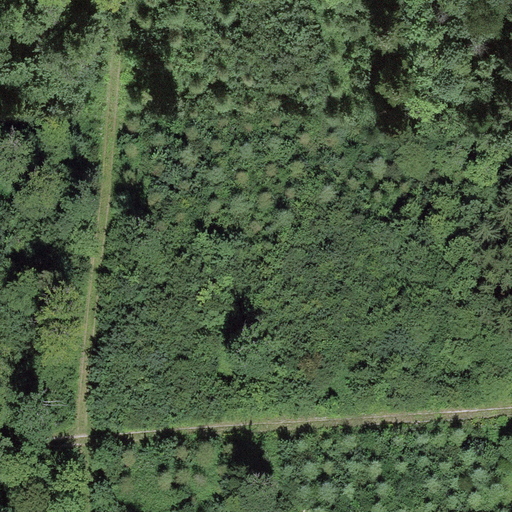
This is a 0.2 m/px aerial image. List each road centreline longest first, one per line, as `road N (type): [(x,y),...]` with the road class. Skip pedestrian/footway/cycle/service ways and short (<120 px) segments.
road 1 (track): [(77,433),(92,238),(126,0)]
road 2 (track): [(77,433),(511,413)]
